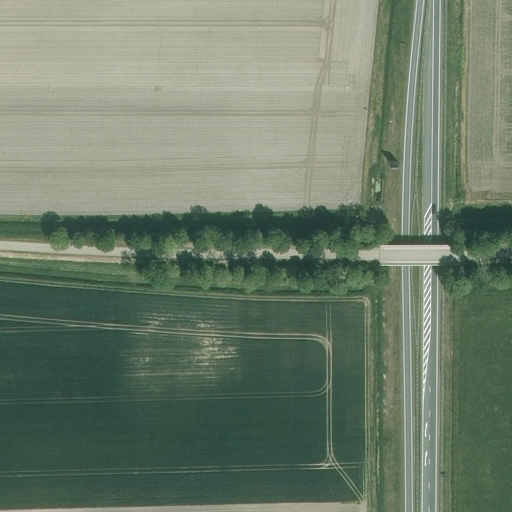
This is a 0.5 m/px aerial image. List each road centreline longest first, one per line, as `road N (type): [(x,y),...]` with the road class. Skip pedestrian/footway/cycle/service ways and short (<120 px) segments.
road 1 (trunk): [(420,0),(406,216),(408,511)]
road 2 (unclassified): [(511,254),(0,245)]
road 3 (trunk): [(430,511),(436,0)]
